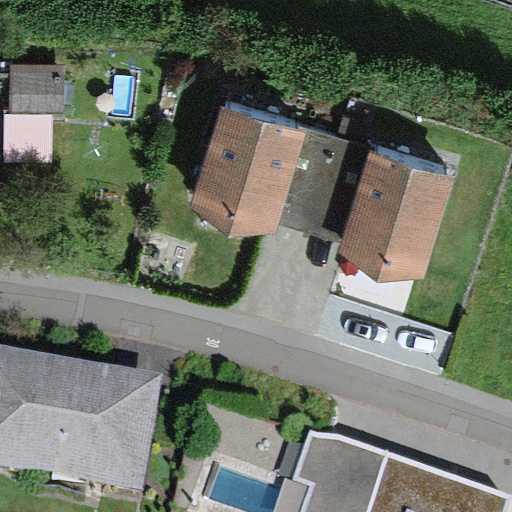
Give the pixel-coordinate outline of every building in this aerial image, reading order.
[(54,81),(10,75),(7,100),(51,106),(54,81)] [(298,119),(228,97),(200,186),(270,208),(298,119)] [(419,255),(448,164),(374,141),(345,231),(419,255)] [(0,466),(127,487),(142,397),(0,373),(0,466)] [(493,511),(387,475),(374,511),(493,511)]
